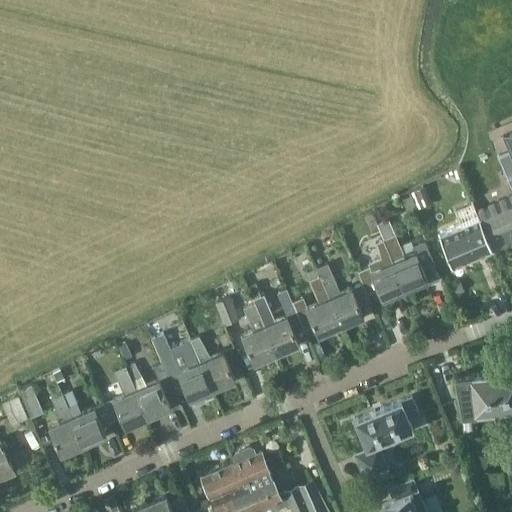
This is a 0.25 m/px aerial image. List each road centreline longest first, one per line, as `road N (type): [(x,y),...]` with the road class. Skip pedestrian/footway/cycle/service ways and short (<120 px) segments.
road 1 (residential): [(31,511),(298,396)]
road 2 (residential): [(298,396),(511,315)]
road 3 (residential): [(347,511),(298,396)]
